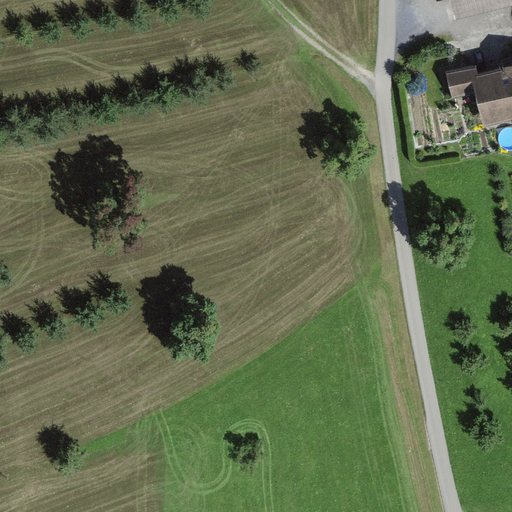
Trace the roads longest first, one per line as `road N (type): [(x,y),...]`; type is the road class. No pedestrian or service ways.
road 1 (unclassified): [(455,511),(392,177),(385,0)]
road 2 (track): [(383,87),(300,35),(270,0)]
